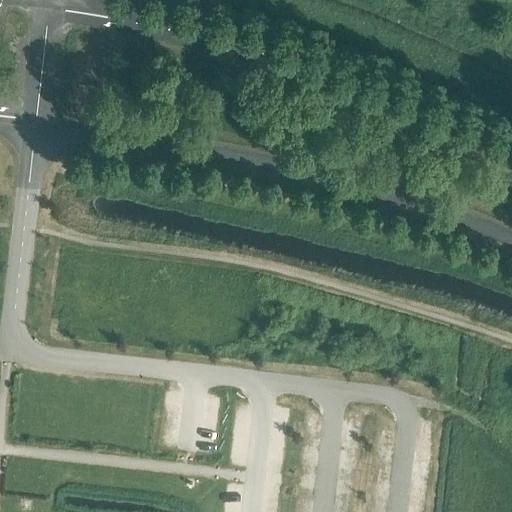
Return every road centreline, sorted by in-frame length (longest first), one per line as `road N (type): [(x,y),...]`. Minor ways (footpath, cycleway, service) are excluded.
road 1 (unknown): [(511,342),(381,297),(235,261),(0,230)]
road 2 (unclassified): [(511,161),(330,81),(198,38),(48,8)]
road 3 (unclassified): [(38,127),(380,191),(511,239)]
